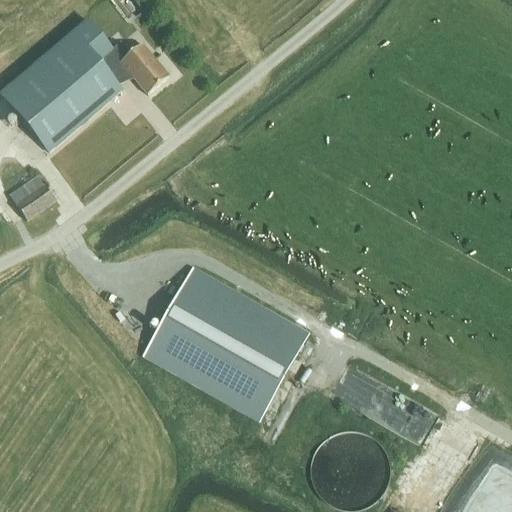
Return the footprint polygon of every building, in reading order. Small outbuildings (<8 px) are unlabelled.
[(146,0),(128,0),(140,16),(152,8),(146,0)] [(113,51),(88,22),(0,97),(37,140),(49,154),(122,91),(113,80),(99,63),(111,53),(113,51)] [(111,53),(147,96),(169,78),(142,45),(131,55),(121,44),(113,51),(111,53)] [(56,203),(45,187),(37,177),(9,196),(16,207),(27,223),(56,203)] [(259,423),(308,336),(193,272),(144,358),(259,423)] [(348,368),(334,402),(430,443),(445,409),(348,368)] [(321,500),(335,509),(350,511),(352,511),(368,508),(381,498),(389,484),(391,467),(385,451),(374,439),(358,432),(342,433),(326,440),(315,453),(311,469),(313,485),(321,500)] [(458,511),(459,508),(452,492),(439,482),(421,479),(405,486),(395,499),(392,511),(458,511)]
